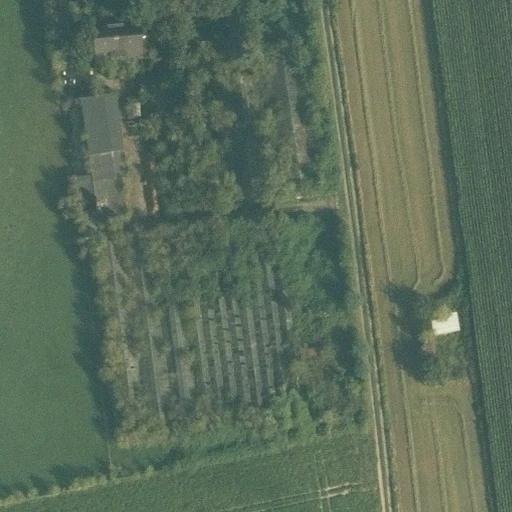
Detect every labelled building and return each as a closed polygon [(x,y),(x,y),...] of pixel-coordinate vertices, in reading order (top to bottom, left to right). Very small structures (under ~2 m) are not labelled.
[(91,35),(95,70),(142,66),(139,30),(91,35)] [(262,59),(282,201),(320,195),(299,53),(262,59)] [(220,84),(237,207),(274,202),(257,79),(220,84)] [(177,118),(173,91),(146,94),(150,121),(177,118)] [(95,213),(97,227),(126,223),(121,182),(109,100),(81,104),(92,178),(93,187),(92,187),(95,207),(95,213)] [(93,187),(92,178),(73,180),(77,209),(95,207),(92,187),(93,187)] [(97,227),(95,213),(80,215),(83,241),(99,239),(97,227)] [(96,248),(121,447),(305,424),(279,225),(96,248)] [(456,316),(430,320),(433,339),(459,335),(456,316)]
